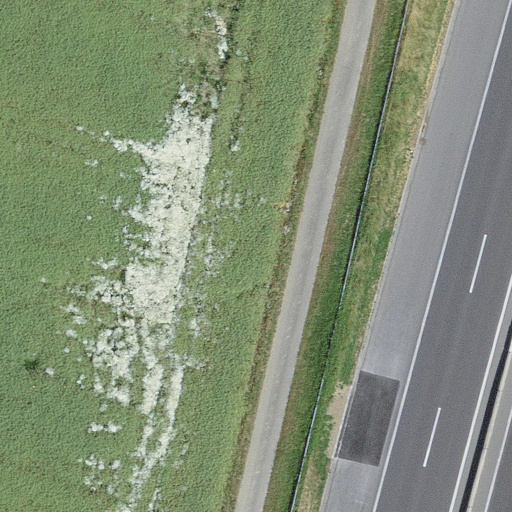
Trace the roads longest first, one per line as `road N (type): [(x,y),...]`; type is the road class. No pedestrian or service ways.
road 1 (track): [(356,0),(246,511)]
road 2 (motorway): [(511,140),(413,511)]
